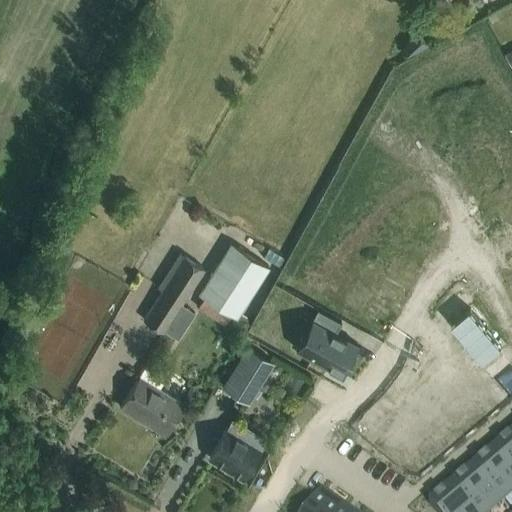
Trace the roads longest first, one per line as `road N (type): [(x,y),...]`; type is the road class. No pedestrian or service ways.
road 1 (residential): [(469,233),(441,256),(307,452)]
road 2 (residential): [(394,135),(424,159),(469,233)]
